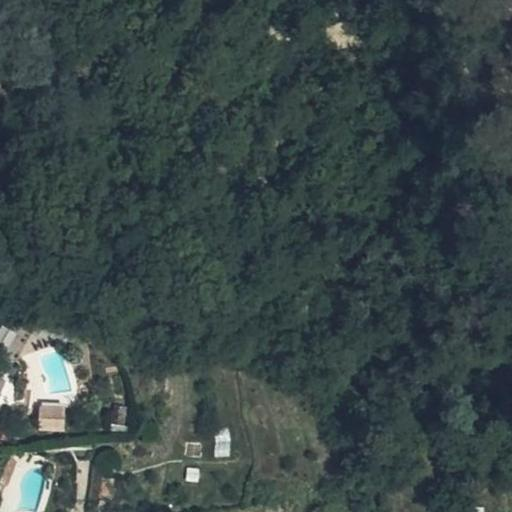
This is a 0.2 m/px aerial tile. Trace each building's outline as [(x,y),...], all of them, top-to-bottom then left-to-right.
[(511,17),(511,0),(509,0),(503,2),(508,19),(511,17)] [(0,345),(0,350),(6,353),(13,355),(19,338),(5,332),(0,345)] [(64,406),(39,405),(39,425),(64,426),(64,406)] [(0,479),(6,482),(17,457),(12,455),(14,451),(6,448),(0,462),(0,479)] [(108,511),(110,477),(100,477),(98,511),(101,511),(108,511)]
